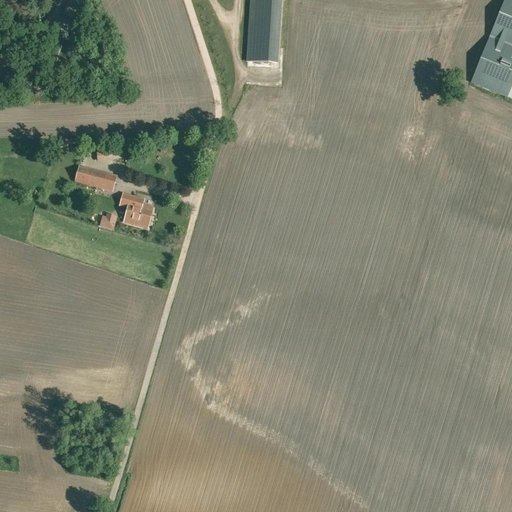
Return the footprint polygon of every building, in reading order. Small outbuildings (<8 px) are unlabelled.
[(277,63),(281,0),(251,0),(248,61),(277,63)] [(511,0),(503,0),(470,83),(511,99),(511,0)] [(35,35),(42,12),(24,8),(19,30),(35,35)] [(479,156),(484,307),(511,306),(511,264),(509,264),(509,268),(507,273),(507,274),(501,272),(500,259),(501,258),(501,252),(499,251),(496,256),(497,261),(493,269),(490,160),(479,156)] [(74,182),(87,186),(113,193),(117,176),(93,169),(81,166),(79,166),(74,182)] [(148,229),(153,209),(143,206),(144,200),(123,194),(120,206),(128,208),(124,222),(148,229)] [(97,222),(113,226),(114,221),(98,217),(97,222)]
